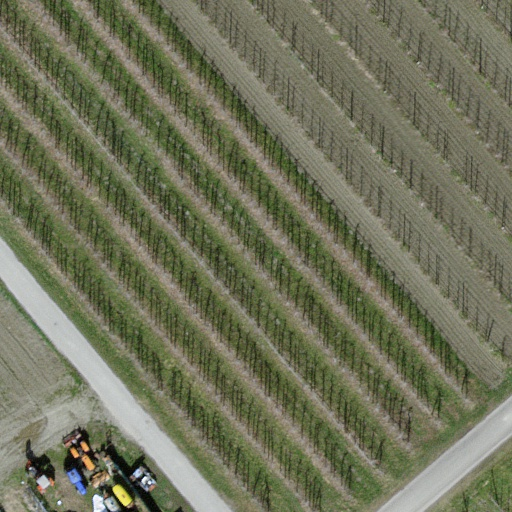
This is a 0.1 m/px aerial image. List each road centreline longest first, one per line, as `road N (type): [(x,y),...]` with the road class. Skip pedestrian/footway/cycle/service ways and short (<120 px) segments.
road 1 (unclassified): [(218,511),(0,254)]
road 2 (unclassified): [(399,511),(511,414)]
